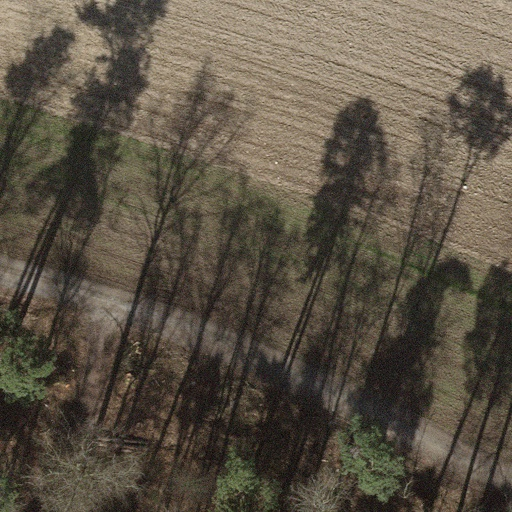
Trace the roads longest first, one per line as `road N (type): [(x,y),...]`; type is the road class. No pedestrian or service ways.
road 1 (track): [(0,262),(81,284),(256,353),(511,488)]
road 2 (track): [(98,511),(81,284)]
